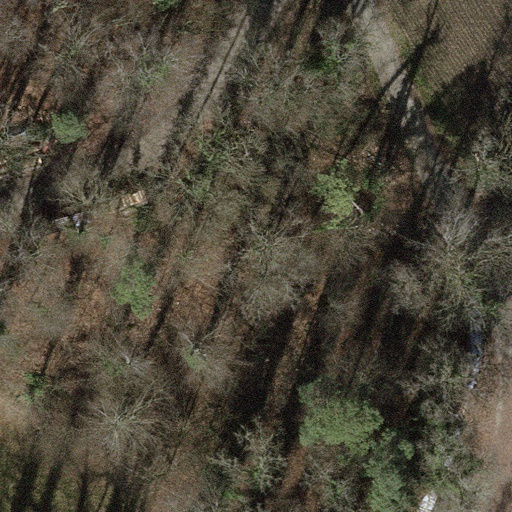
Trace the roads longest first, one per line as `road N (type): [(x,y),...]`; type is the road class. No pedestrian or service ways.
road 1 (track): [(365,0),(511,263),(481,511)]
road 2 (track): [(0,205),(66,196),(220,82),(257,0)]
